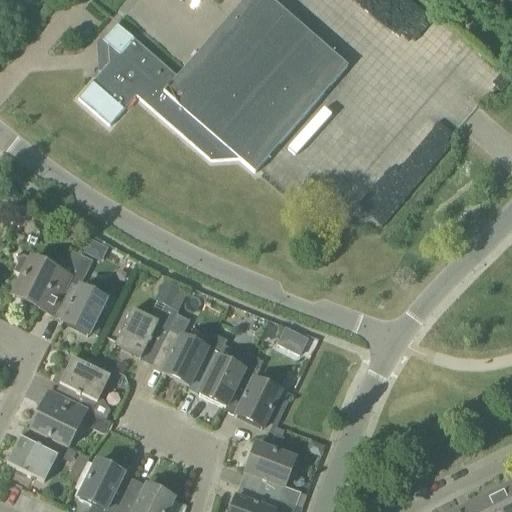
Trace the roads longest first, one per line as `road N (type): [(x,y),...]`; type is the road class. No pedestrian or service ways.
road 1 (residential): [(396,339),(163,245),(0,139)]
road 2 (unknown): [(322,0),(479,127)]
road 3 (residential): [(324,511),(381,358),(396,339)]
road 4 (residential): [(511,213),(396,339)]
road 5 (residential): [(196,511),(214,453),(132,417)]
road 6 (unknown): [(0,106),(76,0)]
